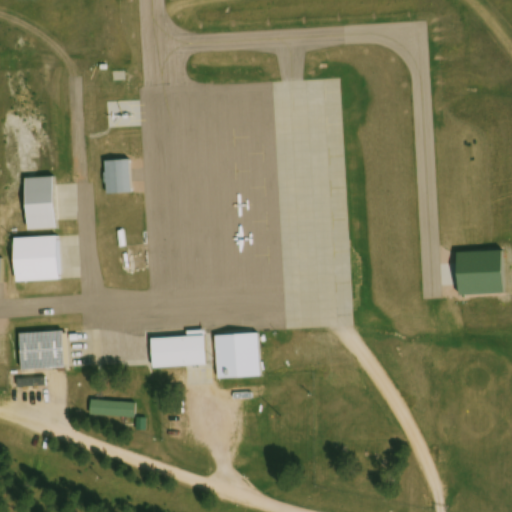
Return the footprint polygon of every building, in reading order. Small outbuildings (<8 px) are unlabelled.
[(101,74),(106,164),(133,162),(127,73),(101,74)] [(111,197),(110,165),(133,164),(134,195),(111,197)] [(28,183),(32,234),(62,232),(60,209),(58,181),(28,183)] [(18,242),(20,286),(63,284),(62,263),(61,240),(18,242)] [(464,306),(507,304),(503,255),(459,257),(464,306)] [(22,335),(25,374),(68,371),(66,332),(22,335)] [(218,338),(220,368),(222,384),(243,383),(267,381),(263,335),(218,338)] [(154,340),(155,364),(156,372),(167,372),(210,370),(209,338),(154,340)] [(139,406),(95,402),(94,418),(138,421),(139,406)] [(140,420),(139,433),(149,434),(150,420),(140,420)]
